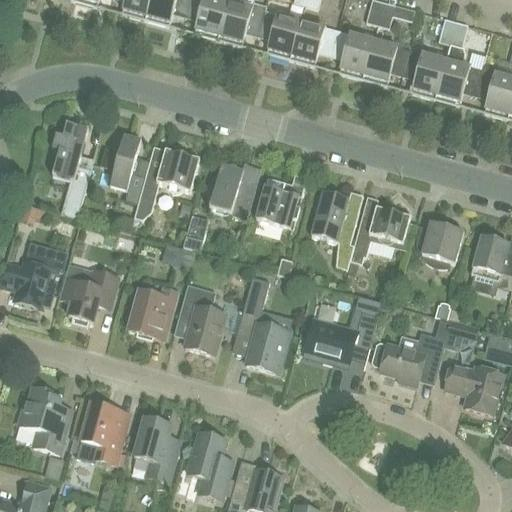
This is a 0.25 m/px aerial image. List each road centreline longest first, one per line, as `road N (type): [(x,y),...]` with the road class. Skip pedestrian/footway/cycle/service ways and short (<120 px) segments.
road 1 (residential): [(511,193),(95,78),(58,80),(0,103)]
road 2 (residential): [(0,340),(243,407),(286,427)]
road 3 (residential): [(487,511),(477,471),(396,417),(325,404),(286,427)]
road 4 (residential): [(385,511),(286,427)]
